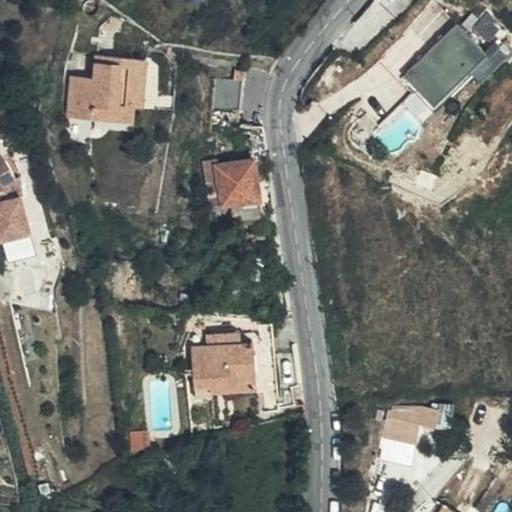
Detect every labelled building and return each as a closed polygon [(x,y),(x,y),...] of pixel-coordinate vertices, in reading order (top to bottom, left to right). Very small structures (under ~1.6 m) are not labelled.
[(460,72),(493,38),(479,25),(446,58),(460,72)] [(77,78),(73,118),(136,122),(137,104),(146,106),(151,58),(102,55),(99,79),(77,78)] [(231,110),(239,109),(235,63),(208,65),(212,113),(231,110)] [(246,152),(268,150),(266,135),(244,138),(246,152)] [(0,171),(10,167),(0,145),(0,171)] [(260,199),(255,159),(220,163),(219,157),(205,158),(210,210),(230,208),(229,202),(241,201),(242,209),(256,208),(255,199),(260,199)] [(10,167),(0,171),(0,187),(16,183),(18,183),(15,164),(10,167)] [(16,183),(0,187),(0,225),(27,217),(16,183)] [(213,391),(257,389),(255,342),(197,347),(199,386),(213,385),(213,391)] [(294,387),(257,389),(259,409),(296,408),(294,387)] [(435,410),(382,408),(381,451),(395,451),(395,439),(422,440),(422,421),(435,421),(435,410)] [(426,511),(431,500),(419,495),(412,511),(426,511)] [(457,511),(431,500),(426,511),(457,511)]
